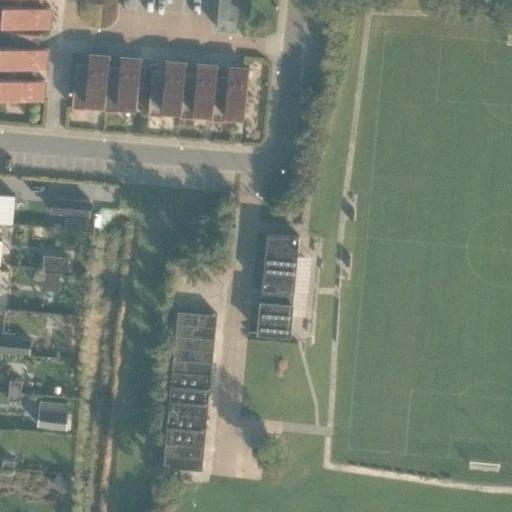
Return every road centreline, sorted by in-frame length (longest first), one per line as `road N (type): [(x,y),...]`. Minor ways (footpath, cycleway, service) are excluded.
road 1 (residential): [(290,48),(283,138),(264,160),(0,140)]
road 2 (residential): [(290,48),(67,29),(69,0)]
